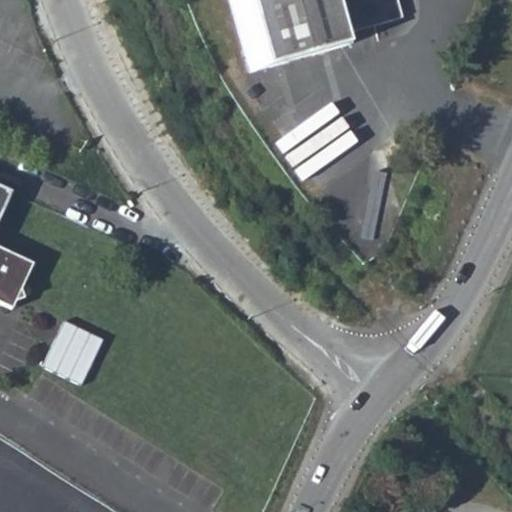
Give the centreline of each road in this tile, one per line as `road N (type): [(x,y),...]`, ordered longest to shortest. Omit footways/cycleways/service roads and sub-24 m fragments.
road 1 (unclassified): [(64,0),(133,144),(209,248),(376,399)]
road 2 (secondary): [(511,188),(462,296),(432,342),(376,399)]
road 3 (secondary): [(376,399),(307,511)]
